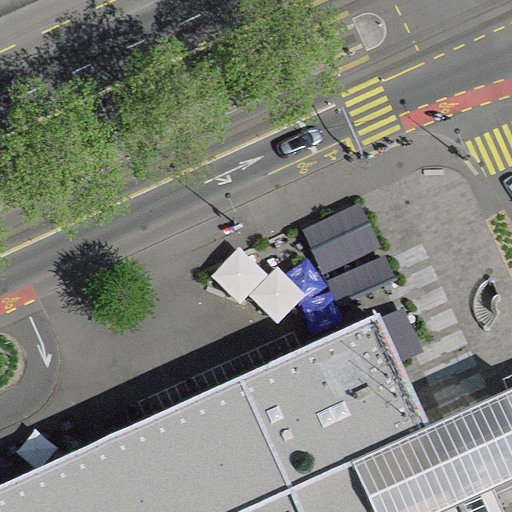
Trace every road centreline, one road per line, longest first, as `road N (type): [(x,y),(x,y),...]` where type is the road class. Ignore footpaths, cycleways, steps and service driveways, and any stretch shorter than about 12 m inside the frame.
road 1 (secondary): [(0,278),(370,107),(481,66)]
road 2 (secondary): [(238,0),(0,106)]
